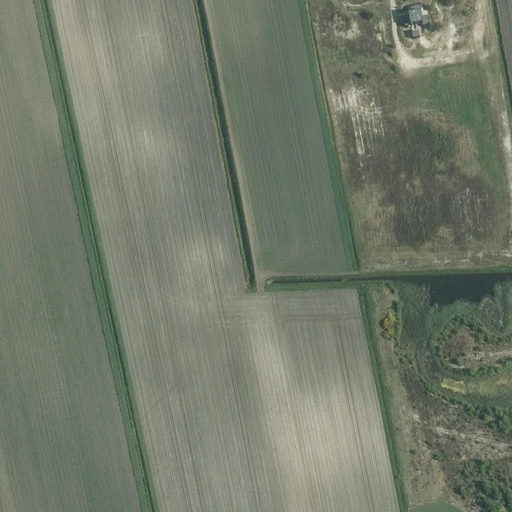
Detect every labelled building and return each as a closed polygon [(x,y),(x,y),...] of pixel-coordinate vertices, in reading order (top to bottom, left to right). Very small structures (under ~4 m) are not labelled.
[(409,18),(403,19),(405,29),(411,28),(411,26),(422,24),(422,26),(423,28),(429,27),(428,17),(422,18),(420,7),(410,9),(411,15),(409,15),(409,18)] [(460,87),(453,88),(453,98),(462,96),(461,91),(474,89),(475,94),(482,92),(481,82),(473,83),(470,61),(456,64),(460,87)] [(374,86),(366,88),(367,97),(375,96),(374,92),(387,90),(388,94),(396,93),(394,83),(385,84),(383,67),(370,70),(374,86)] [(449,168),(441,169),(442,178),(451,177),(450,173),(462,171),(464,178),(471,177),(470,166),(462,168),(459,147),(446,148),(449,168)] [(361,168),(354,169),(355,181),(363,179),(362,175),(376,173),(377,177),(385,177),(383,165),(374,166),(371,148),(358,150),(361,168)] [(413,212),(405,213),(406,222),(414,221),(414,218),(426,216),(426,220),(434,220),(432,210),(424,210),(421,192),(410,193),(413,212)] [(495,218),(488,219),(489,226),(496,225),(495,221),(508,220),(509,224),(511,224),(511,216),(509,217),(505,194),(490,196),(495,218)]
